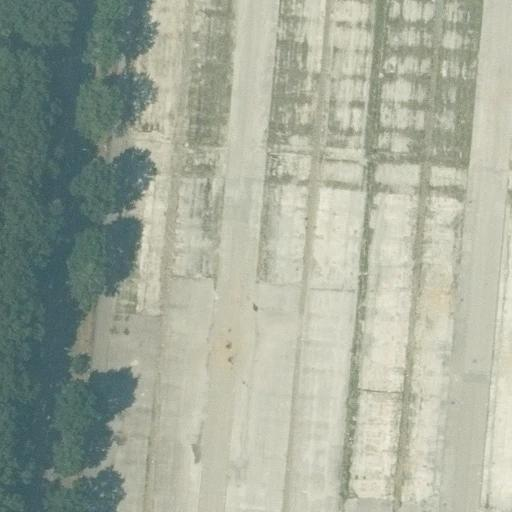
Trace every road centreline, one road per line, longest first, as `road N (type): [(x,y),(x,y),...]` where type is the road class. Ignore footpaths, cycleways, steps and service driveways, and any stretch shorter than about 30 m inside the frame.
road 1 (unclassified): [(40,511),(85,0)]
road 2 (unknown): [(510,0),(467,511)]
road 3 (unknown): [(211,511),(253,0)]
